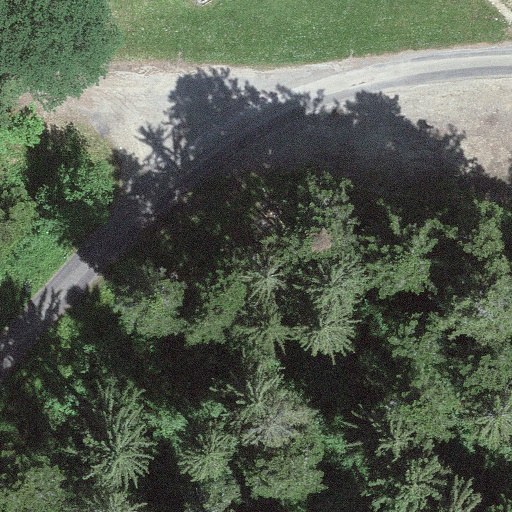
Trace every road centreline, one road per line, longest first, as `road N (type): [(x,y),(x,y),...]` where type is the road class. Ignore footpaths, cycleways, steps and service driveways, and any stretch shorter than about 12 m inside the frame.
road 1 (unclassified): [(0,357),(142,204),(268,113),(387,77),(511,63)]
road 2 (track): [(0,78),(268,113)]
